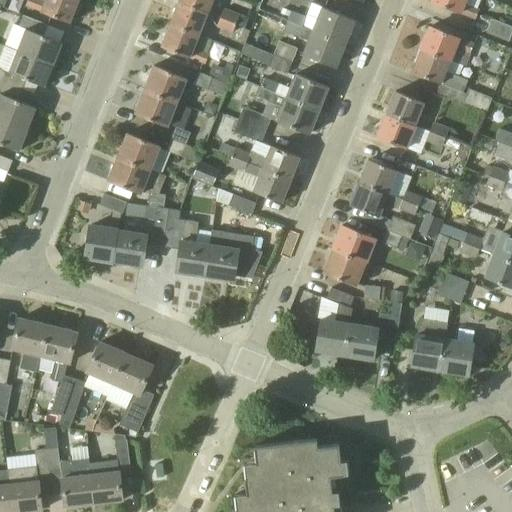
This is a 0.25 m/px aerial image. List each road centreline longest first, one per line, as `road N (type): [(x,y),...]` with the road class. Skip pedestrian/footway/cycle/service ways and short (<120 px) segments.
road 1 (residential): [(247,365),(391,0)]
road 2 (residential): [(24,273),(134,0)]
road 3 (residential): [(247,365),(24,273)]
road 4 (residential): [(413,437),(381,434),(247,365)]
road 5 (residential): [(182,511),(247,365)]
